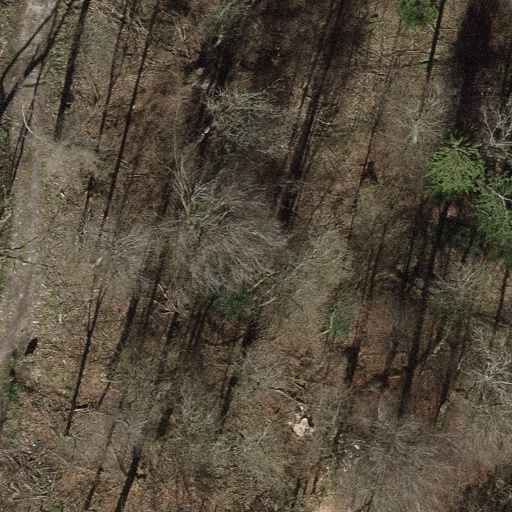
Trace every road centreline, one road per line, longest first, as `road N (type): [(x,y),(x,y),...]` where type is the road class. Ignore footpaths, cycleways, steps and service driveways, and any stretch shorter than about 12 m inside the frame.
road 1 (motorway): [(0,385),(236,0)]
road 2 (track): [(0,334),(33,195),(28,40),(42,0)]
